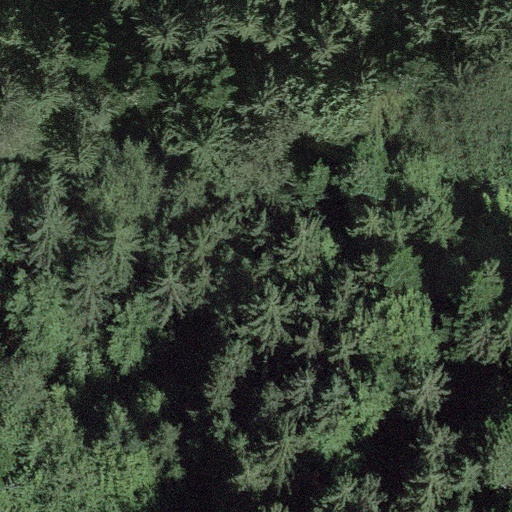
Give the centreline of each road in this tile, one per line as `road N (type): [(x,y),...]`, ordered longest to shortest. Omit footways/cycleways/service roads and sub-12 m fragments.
road 1 (track): [(511,199),(223,158),(0,144)]
road 2 (track): [(223,158),(511,280)]
